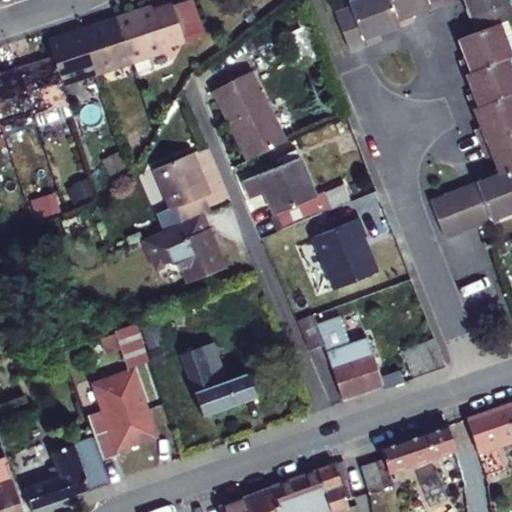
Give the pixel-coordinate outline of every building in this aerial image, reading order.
[(366,41),(400,28),(389,0),(347,0),(352,11),(336,17),(350,54),(368,46),(366,41)] [(389,0),(400,28),(414,23),(411,16),(430,9),(426,0),(389,0)] [(426,0),(430,9),(444,4),(442,0),(426,0)] [(463,0),(477,33),(498,25),(511,19),(511,13),(506,0),(463,0)] [(119,33),(114,34),(49,56),(54,71),(63,98),(169,62),(168,59),(186,53),(174,19),(157,25),(156,20),(119,33)] [(458,61),(463,76),(505,61),(510,58),(498,25),(477,33),(456,41),(463,59),(458,61)] [(511,80),(505,61),(463,76),(470,95),(466,97),(471,111),(511,95),(511,94),(511,80)] [(54,71),(18,84),(33,124),(68,112),(63,98),(54,71)] [(217,87),(243,159),(281,145),(255,74),(217,87)] [(0,82),(0,134),(0,135),(33,124),(18,84),(4,89),(1,82),(0,82)] [(511,98),(511,95),(471,111),(478,129),(473,131),(478,145),(511,132),(511,98)] [(511,132),(478,145),(483,159),(488,157),(495,175),(509,170),(511,169),(511,132)] [(259,186),(274,225),(314,208),(346,196),(340,180),(311,191),(297,156),(276,164),(273,157),(237,172),(245,191),(259,186)] [(201,217),(207,214),(201,201),(207,199),(189,158),(149,175),(166,214),(150,220),(157,236),(201,217)] [(495,175),(458,190),(472,227),(511,211),(511,177),(509,170),(495,175)] [(29,199),(35,218),(61,209),(55,190),(29,199)] [(472,227),(458,190),(441,196),(456,236),(473,229),(472,227)] [(425,203),(440,241),(456,236),(441,196),(425,203)] [(224,271),(201,217),(157,236),(144,242),(157,272),(162,269),(174,273),(180,271),(187,286),(224,271)] [(299,300),(286,306),(302,346),(313,341),(336,397),(373,382),(376,389),(386,385),(381,373),(372,376),(355,333),(339,339),(328,313),(307,322),(299,300)] [(102,336),(106,351),(123,346),(119,331),(102,336)] [(181,338),(167,344),(197,421),(251,400),(241,374),(220,382),(204,342),(186,349),(181,338)] [(441,367),(429,338),(413,344),(399,350),(410,377),(441,367)] [(391,369),(381,373),(386,385),(396,382),(391,369)] [(113,409),(85,419),(91,438),(96,451),(147,432),(131,385),(107,394),(113,409)] [(511,395),(461,413),(469,442),(511,430),(511,395)] [(440,420),(375,443),(388,480),(413,472),(408,457),(448,443),(440,420)] [(11,471),(25,511),(38,511),(108,487),(96,451),(91,438),(43,455),(50,474),(34,480),(29,465),(11,471)] [(16,511),(1,470),(5,469),(0,454),(0,511),(16,511)] [(343,454),(264,481),(274,511),(330,511),(331,511),(349,511),(345,488),(340,474),(349,471),(343,454)] [(372,457),(360,459),(363,490),(377,488),(372,457)] [(274,511),(264,481),(242,490),(249,511),(274,511)] [(249,511),(242,490),(210,500),(214,511),(249,511)]
